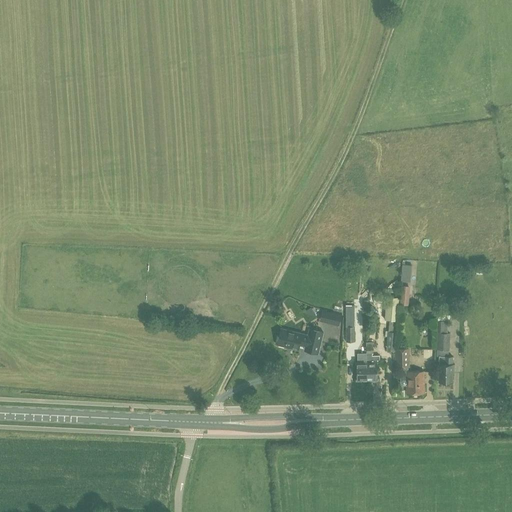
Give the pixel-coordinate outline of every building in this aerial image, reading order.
[(408,305),(409,287),(402,286),(400,304),(408,305)] [(376,295),(372,299),(379,306),(383,301),(376,295)] [(387,297),(385,319),(390,320),(397,320),(399,298),(387,297)] [(354,305),(346,305),(346,327),(355,327),(354,305)] [(311,307),(304,311),(306,314),(312,315),(315,314),(311,307)] [(341,315),(323,310),(320,321),(338,326),(341,315)] [(397,320),(390,320),(388,331),(397,332),(397,320)] [(355,327),(346,327),(346,342),(355,342),(355,327)] [(281,329),(277,344),(298,349),(299,346),(305,348),(304,349),(318,353),(323,332),(309,328),(307,336),(302,335),(302,334),(281,329)] [(397,332),(388,331),(386,350),(395,351),(397,332)] [(437,349),(449,350),(450,333),(438,333),(437,349)] [(367,363),(367,379),(378,379),(377,363),(380,363),(380,355),(373,355),(373,342),(366,342),(366,346),(366,353),(366,356),(366,363),(367,363)] [(396,349),(395,367),(409,367),(409,349),(396,349)] [(357,380),(367,379),(367,363),(366,363),(366,356),(366,353),(357,354),(358,362),(357,362),(357,380)] [(453,356),(448,356),(440,356),(440,364),(439,364),(439,381),(452,381),(452,373),(454,373),(454,364),(453,364),(453,356)] [(402,373),(400,374),(400,383),(402,386),(408,386),(408,393),(424,392),(423,371),(407,372),(407,373),(402,373)]
